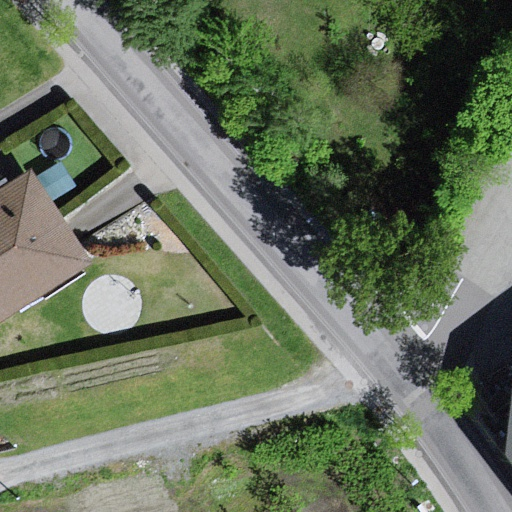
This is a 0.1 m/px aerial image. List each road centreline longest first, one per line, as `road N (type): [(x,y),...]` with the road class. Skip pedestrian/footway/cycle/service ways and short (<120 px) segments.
road 1 (residential): [(63,0),(406,378)]
road 2 (residential): [(406,378),(511,178)]
road 3 (residential): [(406,378),(488,511)]
